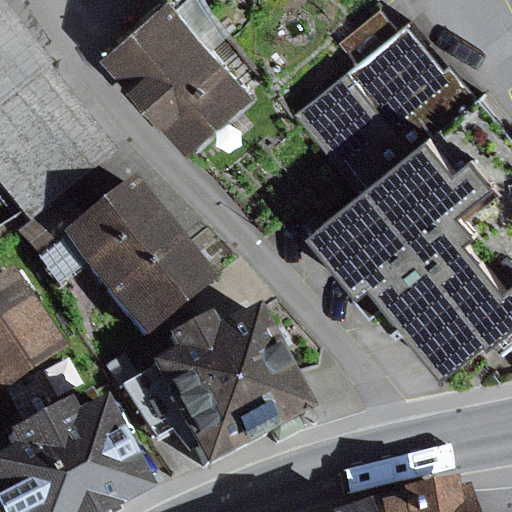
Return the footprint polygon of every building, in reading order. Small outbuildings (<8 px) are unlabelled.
[(168,5),(110,58),(195,152),(252,101),(168,5)] [(298,116),(359,193),(474,99),(449,71),(445,74),(406,27),(398,34),(380,12),(340,44),(359,67),(298,116)] [(0,108),(39,78),(0,27),(0,108)] [(39,78),(0,108),(0,197),(24,226),(59,201),(111,164),(39,78)] [(511,145),(474,99),(359,193),(301,241),(370,324),(382,314),(441,385),(484,350),(494,363),(511,347),(511,145)] [(205,296),(125,192),(79,227),(55,246),(135,350),(205,296)] [(55,246),(79,227),(59,201),(24,226),(13,235),(33,262),(55,246)] [(5,278),(0,281),(0,399),(60,359),(5,278)] [(177,350),(152,365),(154,371),(122,388),(154,442),(173,432),(190,455),(198,451),(206,470),(313,411),(260,306),(220,328),(212,315),(167,336),(177,350)] [(17,449),(0,458),(0,490),(5,499),(0,501),(0,511),(115,511),(150,493),(99,400),(79,410),(72,398),(8,432),(17,449)] [(387,511),(459,511),(457,501),(443,504),(442,497),(386,507),(387,511)]
